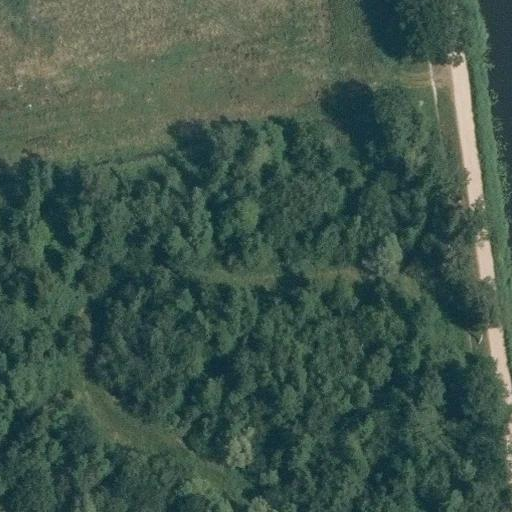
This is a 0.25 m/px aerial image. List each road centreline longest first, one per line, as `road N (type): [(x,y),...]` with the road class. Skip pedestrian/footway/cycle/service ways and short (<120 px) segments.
road 1 (track): [(0,180),(465,105)]
road 2 (track): [(511,449),(450,0)]
